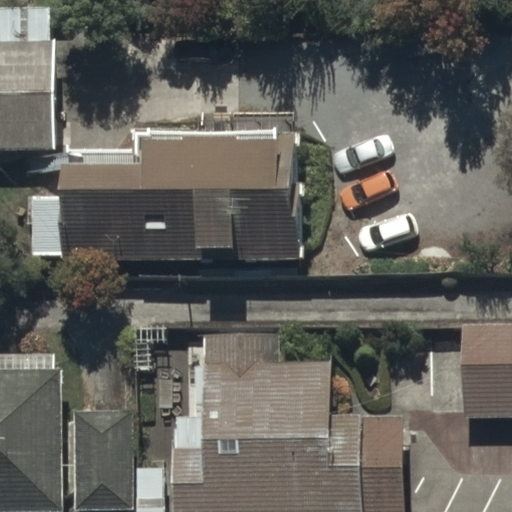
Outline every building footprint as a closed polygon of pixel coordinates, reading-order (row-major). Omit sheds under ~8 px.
[(68,0),(68,15),(384,14),(384,0),(68,0)] [(60,54),(0,53),(0,161),(60,161),(60,54)] [(147,163),(71,163),(68,263),(306,260),(304,137),(281,136),(262,134),(148,136),(147,163)] [(360,210),(324,210),(324,252),(398,252),(398,189),(360,189),(360,210)] [(511,326),(465,327),(467,418),(511,417),(511,326)] [(270,333),(208,334),(210,418),(177,418),(178,511),(398,511),(397,413),(339,414),(338,362),(270,364),(270,333)] [(0,361),(0,511),(64,511),(64,381),(61,381),(61,361),(0,361)] [(136,511),(137,421),(78,421),(76,511),(136,511)]
